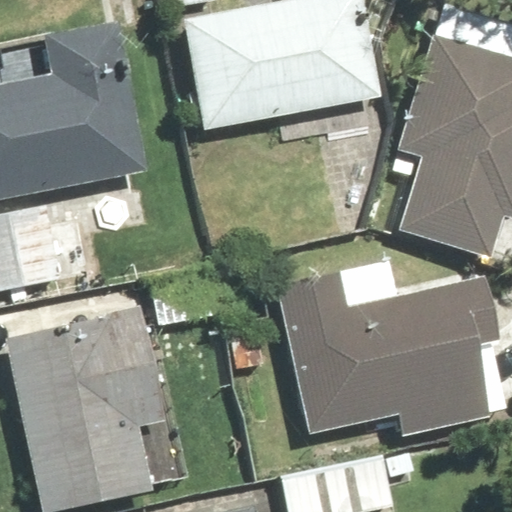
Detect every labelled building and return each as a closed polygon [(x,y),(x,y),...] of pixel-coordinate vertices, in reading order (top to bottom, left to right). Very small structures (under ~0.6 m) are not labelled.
[(209,0),(155,0),(159,14),(210,4),(209,0)] [(345,0),(286,0),(166,23),(188,138),(366,103),(345,0)] [(406,163),(384,234),(475,263),(487,226),(506,232),(511,214),(511,35),(431,10),(385,156),(406,163)] [(36,79),(0,85),(0,206),(136,181),(107,27),(29,42),(36,79)] [(46,209),(0,219),(0,294),(63,280),(46,209)] [(235,257),(143,279),(156,334),(248,313),(235,257)] [(377,263),(260,289),(295,442),(382,422),(387,444),(495,419),(465,285),(386,303),(377,263)] [(127,318),(0,343),(0,384),(26,511),(74,511),(139,499),(125,433),(150,428),(127,318)] [(383,511),(373,462),(270,483),(275,511),(383,511)]
